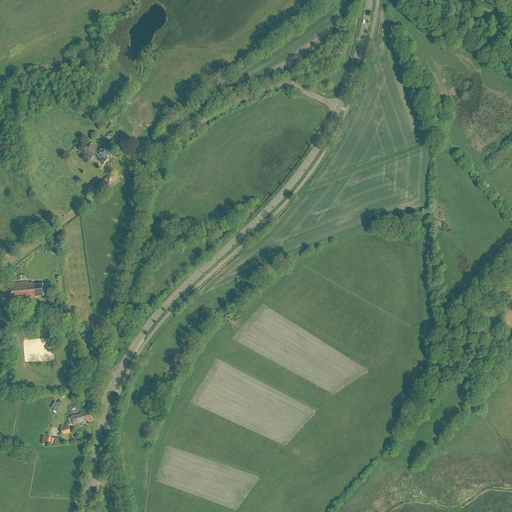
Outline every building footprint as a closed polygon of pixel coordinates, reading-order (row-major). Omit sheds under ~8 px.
[(108,161),(107,159),(111,155),(106,148),(103,150),(102,149),(100,151),(93,143),(85,150),(92,158),(97,154),(105,164),(108,161)] [(35,302),(34,297),(43,296),(42,284),(34,285),(33,283),(28,283),(28,282),(7,284),(8,304),(35,302)] [(57,402),(52,411),(55,413),(60,404),(57,402)] [(89,419),(91,419),(89,411),(80,414),(81,415),(76,416),(76,415),(71,417),(73,425),(90,420),(89,419)] [(71,433),(69,426),(61,429),(62,434),(59,434),(60,437),(71,433)]
